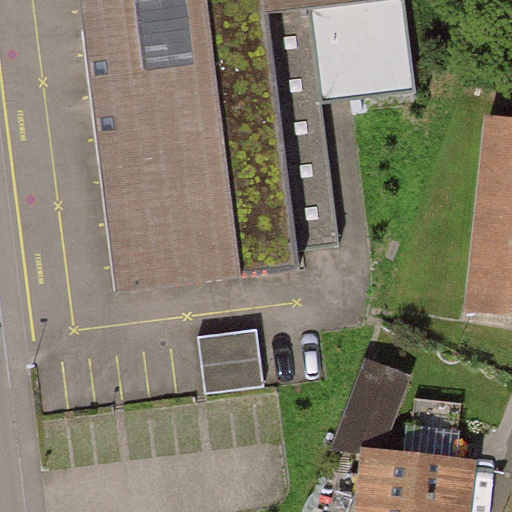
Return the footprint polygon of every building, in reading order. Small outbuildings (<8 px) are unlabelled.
[(74,0),(110,292),(341,266),(322,114),(409,102),(399,0),(74,0)] [(511,122),(469,118),(448,323),(511,329),(511,122)] [(206,330),(211,389),(272,384),(267,325),(206,330)] [(402,447),(415,365),(364,357),(351,439),(402,447)] [(465,511),(470,464),(354,453),(348,511),(465,511)]
